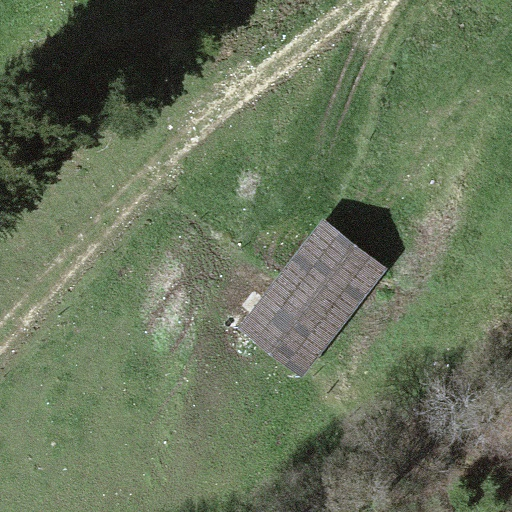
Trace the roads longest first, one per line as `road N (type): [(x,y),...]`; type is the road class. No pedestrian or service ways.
road 1 (track): [(379,0),(243,111),(0,349)]
road 2 (track): [(396,0),(306,211)]
